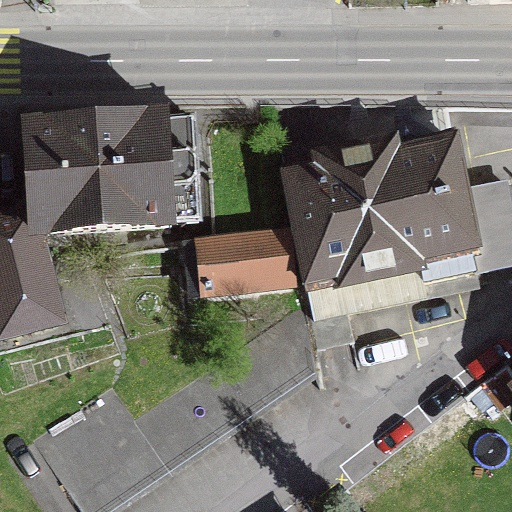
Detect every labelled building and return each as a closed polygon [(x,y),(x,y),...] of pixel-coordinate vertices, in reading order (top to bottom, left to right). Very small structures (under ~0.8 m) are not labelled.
[(30,209),(32,237),(36,236),(198,223),(192,120),(165,122),(164,118),(25,128),(30,209)] [(305,289),(302,292),(316,352),(354,344),(348,315),(479,288),(476,274),(511,266),(511,221),(505,184),(461,193),(450,140),(398,151),(397,145),(315,162),(316,167),(283,174),(305,289)] [(32,237),(30,209),(0,215),(0,329),(2,338),(58,324),(36,236),(32,237)] [(288,234),(185,245),(192,298),(294,287),(288,234)] [(111,387),(32,441),(80,511),(113,511),(315,375),(304,305),(134,420),(111,387)]
